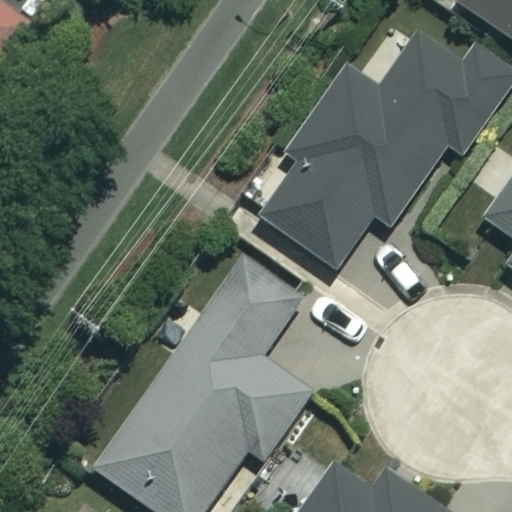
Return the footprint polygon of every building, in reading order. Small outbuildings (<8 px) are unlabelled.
[(511,0),(457,0),(454,4),(511,43),(511,0)] [(0,72),(33,27),(0,3),(0,72)] [(511,82),(511,75),(431,19),(378,95),(342,70),(287,149),(305,161),(259,226),(333,277),(374,219),(390,231),(448,148),(460,157),(511,82)] [(511,186),(486,222),(511,241),(511,255),(505,264),(511,269),(511,186)] [(203,511),(249,450),(263,459),(304,402),(316,411),(352,361),(303,325),(313,312),(242,261),(92,468),(152,511),(203,511)] [(438,511),(345,450),(303,511),(438,511)]
